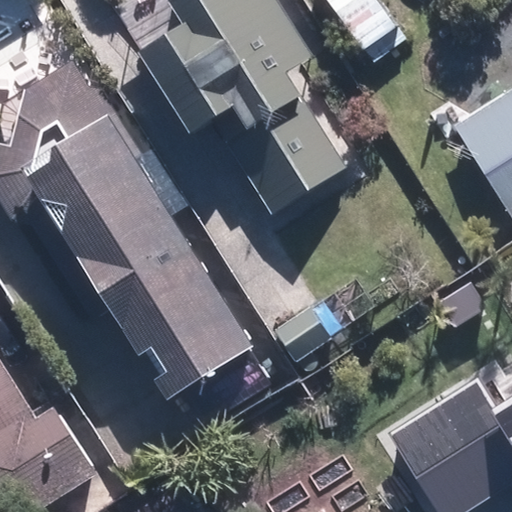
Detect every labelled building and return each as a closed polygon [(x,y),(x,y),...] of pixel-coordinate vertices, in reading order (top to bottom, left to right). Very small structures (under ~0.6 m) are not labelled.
[(210,112),(269,211),(341,166),(282,69),(305,55),(272,0),(168,0),(180,20),(138,46),(186,127),(210,112)] [(362,47),(373,62),(405,39),(377,0),(323,0),(359,50),(362,47)] [(150,376),(162,396),(248,342),(68,58),(0,101),(0,204),(8,218),(13,214),(27,217),(90,317),(107,307),(133,348),(143,342),(161,369),(150,376)] [(511,86),(454,124),(511,213),(511,86)] [(275,328),(305,370),(338,348),(331,338),(358,319),(336,288),(275,328)] [(0,511),(17,511),(90,467),(50,403),(32,414),(0,362),(0,511)]
